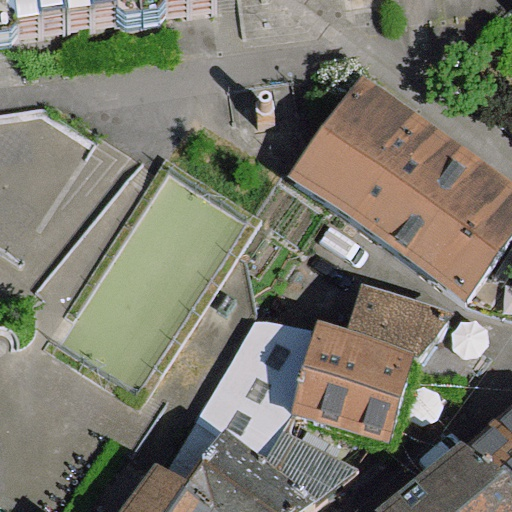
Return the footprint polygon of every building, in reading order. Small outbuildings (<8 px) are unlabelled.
[(0,0),(0,48),(68,40),(62,0),(0,0)] [(62,0),(68,40),(219,17),(216,0),(62,0)] [(343,0),(344,2),(352,9),(386,4),(388,0),(343,0)] [(331,141),(297,188),(469,310),(511,249),(511,198),(370,95),(359,109),(355,106),(331,141)] [(277,129),(274,111),(257,114),(260,132),(277,129)] [(266,333),(315,346),(325,305),(278,293),(266,333)] [(364,308),(349,356),(377,365),(419,377),(451,333),(364,308)] [(229,452),(304,511),(325,511),(361,483),(290,446),(296,427),(319,347),(315,346),(266,333),(258,331),(198,429),(229,452)] [(319,347),(296,427),(392,456),(412,388),(373,377),(377,365),(349,356),(319,347)] [(412,388),(419,377),(377,365),(373,377),(412,388)] [(198,429),(161,490),(187,509),(229,452),(198,429)] [(511,434),(468,474),(511,506),(511,434)] [(304,511),(229,452),(187,509),(190,511),(304,511)] [(419,511),(511,511),(511,506),(468,474),(419,511)] [(190,511),(187,509),(161,490),(158,489),(141,511),(190,511)]
